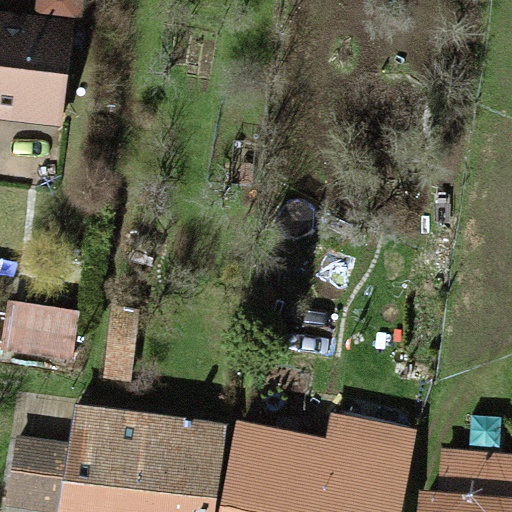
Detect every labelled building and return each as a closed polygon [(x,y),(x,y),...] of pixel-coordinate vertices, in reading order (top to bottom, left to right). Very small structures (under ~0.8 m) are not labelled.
[(35,0),(34,12),(81,17),(83,0),(35,0)] [(73,22),(0,13),(0,118),(61,125),(73,22)] [(4,306),(0,345),(0,357),(64,363),(68,312),(4,306)] [(125,315),(105,315),(103,384),(124,384),(125,315)] [(219,511),(232,427),(75,403),(69,442),(58,511),(219,511)] [(236,421),(232,427),(219,511),(400,511),(417,428),(330,412),(325,438),(236,421)] [(58,511),(69,442),(16,435),(6,505),(50,511),(58,511)] [(437,490),(418,489),(415,511),(511,511),(511,455),(441,450),(437,490)]
